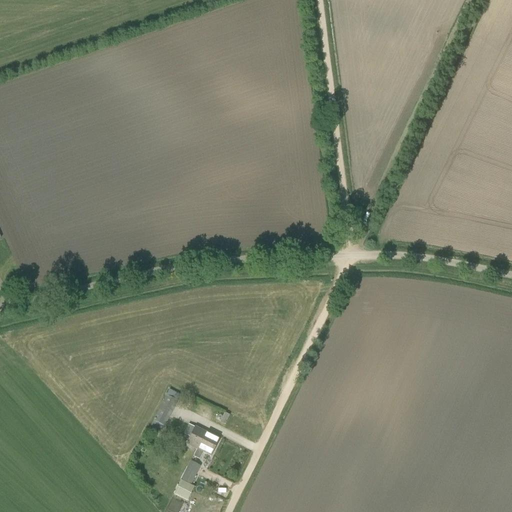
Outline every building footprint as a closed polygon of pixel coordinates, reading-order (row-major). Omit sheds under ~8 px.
[(161,432),(177,401),(165,395),(152,421),(153,421),(150,426),(161,432)] [(224,413),(220,422),(225,425),(229,415),(224,413)] [(197,449),(206,432),(195,426),(195,427),(189,424),(185,433),(190,436),(186,443),(197,449)] [(206,432),(197,449),(211,455),(219,438),(206,432)] [(191,485),(196,474),(186,468),(180,480),(181,481),(180,484),(188,488),(190,485),(191,485)]
